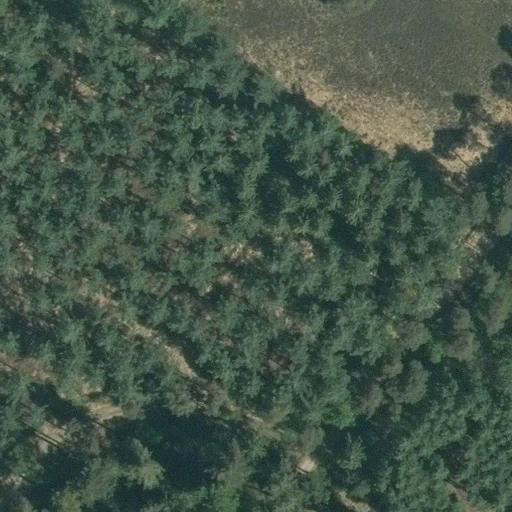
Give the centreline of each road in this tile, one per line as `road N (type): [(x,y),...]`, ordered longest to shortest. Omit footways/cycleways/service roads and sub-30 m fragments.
road 1 (track): [(511,207),(254,511)]
road 2 (track): [(372,511),(311,443),(245,409),(157,395),(93,403)]
